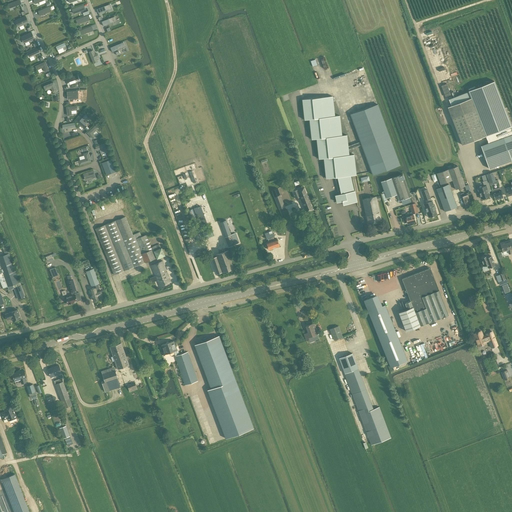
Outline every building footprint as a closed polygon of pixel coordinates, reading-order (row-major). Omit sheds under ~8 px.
[(83,5),(72,9),(73,13),(85,9),(83,5)] [(109,5),(97,10),(98,14),(104,12),(104,11),(110,9),(109,5)] [(49,6),(38,11),(40,15),(51,11),(49,6)] [(25,16),(16,20),(19,27),(28,22),(25,16)] [(87,16),(76,20),(78,24),(89,20),(87,16)] [(113,17),(101,22),(103,26),(109,24),(108,23),(115,21),(113,17)] [(42,23),(44,28),(56,23),(54,18),(42,23)] [(91,27),(80,31),(82,35),(93,31),(91,27)] [(50,40),(62,35),(60,30),(48,35),(50,40)] [(116,30),(106,34),(109,40),(119,36),(116,30)] [(31,32),(22,36),(25,43),(34,39),(31,32)] [(100,51),(97,52),(99,55),(107,52),(104,43),(98,45),(100,51)] [(122,43),(110,48),(112,52),(117,50),(117,49),(124,47),(122,43)] [(38,48),(27,53),(29,58),(41,52),(38,48)] [(93,50),(89,52),(94,63),(98,62),(96,58),(98,57),(96,54),(95,54),(93,50)] [(37,70),(43,67),(45,72),(49,70),(45,62),(35,66),(37,70)] [(488,143),(511,135),(511,132),(510,127),(511,127),(505,110),(494,81),(468,91),(471,98),(485,136),(488,143)] [(57,91),(53,82),(43,86),(45,90),(51,88),(53,93),(57,91)] [(441,85),(446,96),(451,94),(447,83),(441,85)] [(67,92),(67,100),(78,99),(78,91),(67,92)] [(354,189),(351,176),(356,175),(354,154),(349,155),(348,150),(348,146),(347,135),(342,136),(340,115),(335,116),(333,96),(302,99),(304,120),(309,119),(311,139),(316,139),(319,159),(324,158),(326,178),(335,177),(339,193),(335,194),(337,203),(342,201),(342,204),(357,201),(354,189)] [(462,145),(485,136),(471,98),(448,107),(462,145)] [(400,165),(378,104),(350,114),(360,142),(348,146),(348,150),(362,145),(373,175),(400,165)] [(72,115),(71,111),(77,110),(77,106),(66,107),(67,116),(72,115)] [(83,113),(76,121),(79,125),(83,128),(86,124),(82,121),(86,116),(83,113)] [(92,139),(96,136),(93,133),(98,128),(95,125),(87,133),(92,139)] [(489,170),(511,161),(511,135),(488,143),(480,146),(489,170)] [(109,150),(106,142),(95,146),(97,151),(103,148),(105,152),(109,150)] [(88,152),(84,154),(85,159),(78,161),(80,165),(91,162),(88,152)] [(111,159),(102,163),(106,175),(116,172),(111,159)] [(448,169),(444,171),(437,173),(440,184),(452,180),(455,190),(465,186),(458,166),(452,168),(451,165),(447,167),(448,169)] [(199,175),(195,176),(196,179),(200,178),(201,180),(205,179),(201,167),(197,169),(198,171),(199,175)] [(93,171),(84,173),(86,181),(95,178),(93,171)] [(495,181),(492,172),(486,174),(489,183),(495,181)] [(381,181),(380,181),(386,198),(397,195),(399,201),(411,197),(403,174),(381,181)] [(482,182),(484,186),(477,188),(481,199),(490,196),(488,192),(491,191),(488,180),(482,182)] [(507,196),(511,194),(511,180),(503,183),(505,189),(504,189),(507,196)] [(449,184),(436,188),(444,211),(457,207),(449,184)] [(300,188),(309,211),(313,210),(304,187),(300,188)] [(495,200),(503,198),(500,187),(492,190),(495,200)] [(306,212),(309,211),(300,188),(297,189),(298,189),(292,191),(295,199),(300,197),(306,212)] [(427,189),(421,191),(424,200),(430,198),(427,189)] [(279,192),(273,194),(280,212),(286,210),(279,192)] [(464,196),(463,193),(460,194),(465,206),(471,204),(468,195),(464,196)] [(377,201),(380,200),(380,196),(376,197),(363,200),(368,224),(381,222),(377,201)] [(432,200),(423,203),(428,217),(437,214),(432,200)] [(405,217),(405,216),(402,217),(404,223),(407,222),(407,224),(415,221),(413,213),(417,212),(415,203),(410,205),(412,212),(410,213),(410,215),(405,217)] [(201,206),(194,208),(200,227),(207,225),(205,217),(204,214),(201,206)] [(193,209),(187,211),(191,220),(196,218),(193,209)] [(97,227),(113,274),(165,256),(161,243),(151,247),(147,234),(142,236),(140,231),(133,234),(127,217),(97,227)] [(231,235),(226,220),(220,222),(229,247),(239,243),(236,233),(231,235)] [(269,235),(274,248),(279,246),(277,239),(274,240),(273,237),(274,237),(273,234),(269,235)] [(274,248),(269,235),(266,236),(267,239),(268,239),(269,242),(266,242),(269,250),(274,248)] [(509,253),(511,252),(511,250),(511,249),(511,248),(510,242),(502,244),(503,251),(508,250),(509,253)] [(216,274),(234,268),(228,251),(216,255),(216,257),(211,258),(216,274)] [(9,253),(0,256),(0,265),(7,287),(15,284),(16,287),(20,286),(21,285),(20,282),(19,283),(9,253)] [(487,257),(487,255),(480,258),(483,266),(487,265),(488,268),(495,266),(493,261),(492,259),(491,256),(487,257)] [(156,280),(157,280),(160,286),(171,282),(162,261),(151,265),(156,276),(154,277),(155,280),(156,280)] [(55,267),(50,270),(53,277),(58,275),(55,267)] [(430,268),(402,278),(411,301),(405,303),(407,309),(399,312),(406,331),(448,315),(430,268)] [(93,286),(94,285),(98,284),(99,284),(93,269),(88,271),(93,286)] [(498,274),(499,275),(496,276),(498,281),(501,280),(501,281),(505,279),(503,273),(498,274)] [(75,291),(76,290),(73,280),(67,281),(70,292),(71,292),(75,291)] [(94,285),(96,288),(90,290),(94,301),(99,299),(98,297),(102,296),(100,290),(99,290),(99,287),(98,284),(94,285)] [(16,287),(14,288),(18,299),(24,297),(20,286),(16,287)] [(68,304),(74,302),(81,300),(79,292),(75,293),(75,291),(71,292),(72,296),(66,298),(68,304)] [(380,307),(375,296),(364,300),(391,367),(407,360),(385,305),(380,307)] [(12,321),(20,318),(17,310),(9,312),(9,313),(5,314),(7,320),(11,318),(12,321)] [(306,340),(316,337),(315,335),(317,334),(314,324),(306,326),(307,331),(308,331),(309,333),(304,334),(306,340)] [(334,340),(342,337),(338,326),(330,329),(334,340)] [(483,338),(481,331),(473,334),(478,346),(479,347),(480,348),(481,348),(483,347),(484,347),(485,346),(485,345),(486,344),(485,343),(485,342),(489,341),(491,347),(497,345),(492,332),(486,334),(487,336),(483,338)] [(225,438),(253,428),(219,335),(194,345),(211,388),(207,390),(225,438)] [(185,385),(197,380),(187,352),(179,354),(178,351),(177,351),(173,341),(161,345),(164,355),(173,351),(185,385)] [(121,343),(110,347),(113,356),(111,357),(113,361),(114,361),(117,369),(128,365),(121,343)] [(353,354),(339,358),(358,409),(371,445),(391,437),(379,407),(373,409),(358,369),(353,354)] [(50,377),(62,373),(58,365),(47,369),(50,377)] [(106,382),(117,379),(114,369),(102,373),(105,382),(105,383),(106,382)] [(24,378),(26,377),(23,370),(12,374),(14,381),(20,379),(22,383),(26,382),(24,378)] [(504,380),(510,378),(507,370),(501,372),(504,380)] [(55,384),(61,400),(64,408),(71,406),(61,378),(54,381),(55,384)] [(120,387),(117,379),(106,382),(109,391),(120,387)] [(27,386),(29,394),(35,392),(33,384),(27,386)] [(1,413),(3,419),(8,418),(9,420),(16,417),(12,406),(4,409),(5,411),(1,413)] [(66,426),(60,429),(63,439),(65,438),(70,436),(66,426)] [(70,436),(65,438),(67,446),(73,444),(70,436)] [(29,511),(15,474),(1,479),(14,511),(29,511)]
